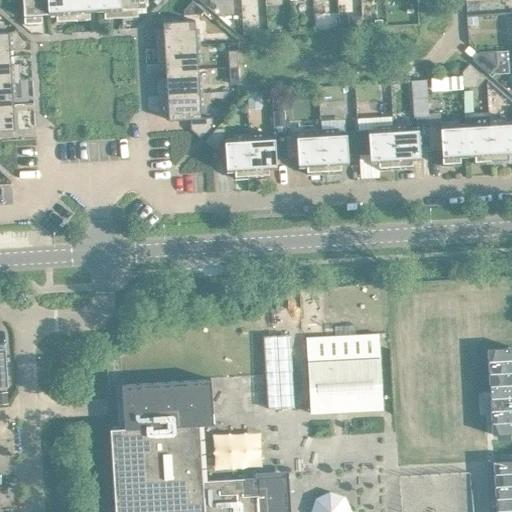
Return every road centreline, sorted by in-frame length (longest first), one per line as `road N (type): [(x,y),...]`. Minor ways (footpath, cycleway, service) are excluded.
road 1 (residential): [(96,181),(148,177),(178,203),(511,180)]
road 2 (tertiary): [(106,249),(511,226)]
road 3 (residential): [(27,316),(35,511)]
road 4 (residential): [(27,316),(103,309),(106,249)]
